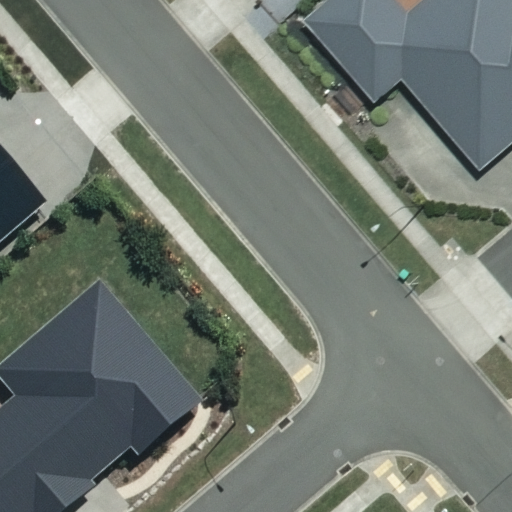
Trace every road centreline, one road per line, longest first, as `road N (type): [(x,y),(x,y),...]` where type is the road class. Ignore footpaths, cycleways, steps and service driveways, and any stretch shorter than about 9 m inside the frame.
road 1 (residential): [(409,368),(98,0)]
road 2 (residential): [(241,511),(409,368)]
road 3 (residential): [(511,484),(409,368)]
road 4 (residential): [(409,368),(511,279)]
